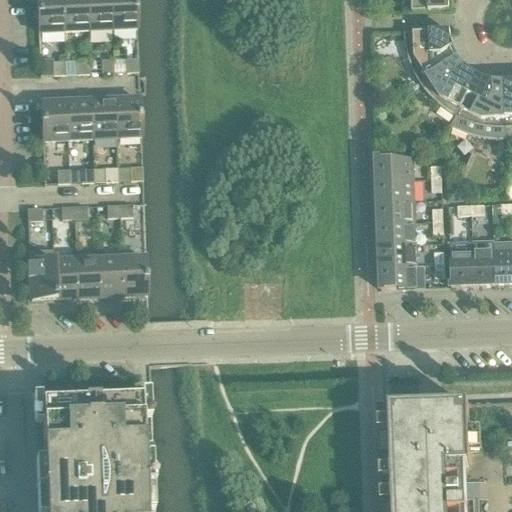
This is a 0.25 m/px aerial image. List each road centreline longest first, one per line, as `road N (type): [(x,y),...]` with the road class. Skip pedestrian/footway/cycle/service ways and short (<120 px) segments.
road 1 (tertiary): [(0,353),(511,339)]
road 2 (residential): [(5,199),(135,195)]
road 3 (residential): [(0,90),(129,88)]
